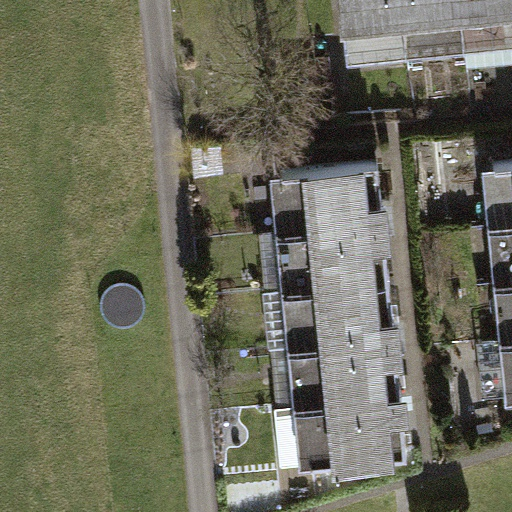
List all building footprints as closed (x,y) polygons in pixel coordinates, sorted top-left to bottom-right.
[(343,0),(349,66),(409,61),(403,0),(343,0)] [(403,0),(409,61),(469,56),(464,0),(403,0)] [(511,0),(464,0),(469,56),(511,52),(511,0)] [(273,147),(279,213),(399,202),(393,137),(273,147)] [(511,140),(483,143),(489,209),(511,206),(511,140)] [(279,213),(284,279),(405,268),(399,202),(279,213)] [(511,206),(489,209),(494,274),(511,272),(511,206)] [(284,279),(290,344),(411,334),(405,268),(284,279)] [(511,272),(494,274),(500,340),(511,339),(511,272)] [(290,344),(296,410),(416,399),(411,334),(290,344)] [(511,339),(500,340),(506,406),(511,405),(511,339)] [(296,410),(302,476),(422,465),(416,399),(296,410)]
